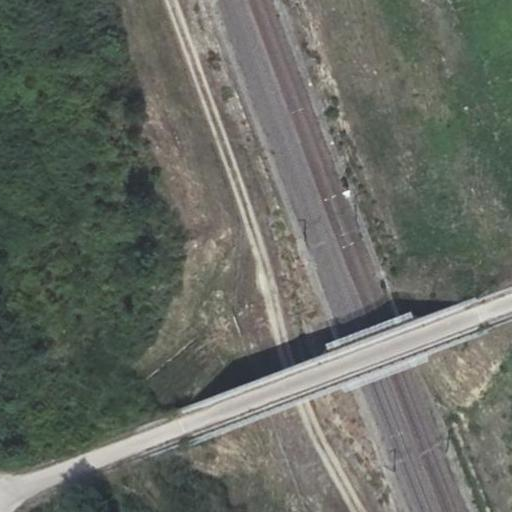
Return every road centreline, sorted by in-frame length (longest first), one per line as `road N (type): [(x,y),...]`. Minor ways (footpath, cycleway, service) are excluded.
road 1 (unclassified): [(0,499),(511,302)]
road 2 (track): [(356,511),(312,432),(247,213),(169,0)]
